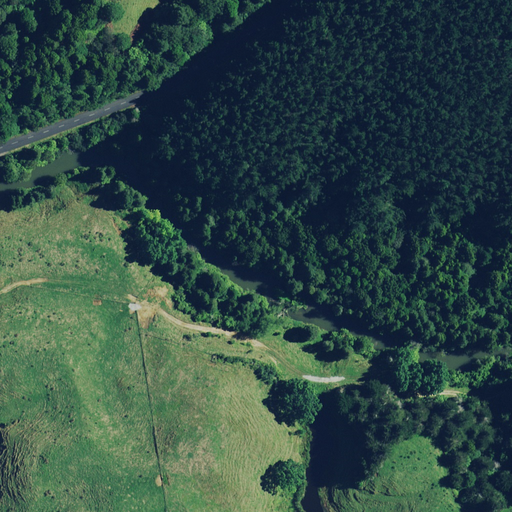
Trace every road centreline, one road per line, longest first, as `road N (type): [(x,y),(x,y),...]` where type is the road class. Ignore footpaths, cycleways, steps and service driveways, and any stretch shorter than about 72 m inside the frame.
road 1 (track): [(142,271),(215,333),(478,397),(511,398)]
road 2 (tertiary): [(0,146),(162,84),(296,0)]
